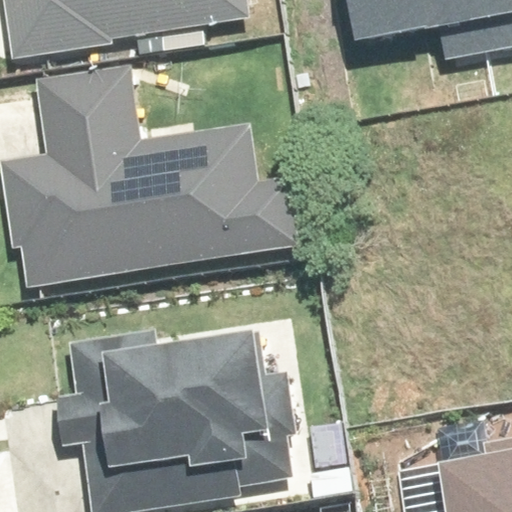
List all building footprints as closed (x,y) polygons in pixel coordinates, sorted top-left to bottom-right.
[(19,0),(27,65),(205,45),(203,31),(263,24),(260,0),(19,0)] [(511,0),(361,0),(368,48),(453,36),(457,63),(511,55),(511,0)] [(137,73),(50,86),(61,159),(19,165),(37,289),(317,248),(307,181),(278,186),(269,123),(147,140),(137,73)] [(172,332),(82,344),(104,511),(192,511),(248,504),(247,493),(308,484),(288,338),(175,353),(172,332)] [(511,511),(511,460),(445,471),(451,511),(511,511)]
